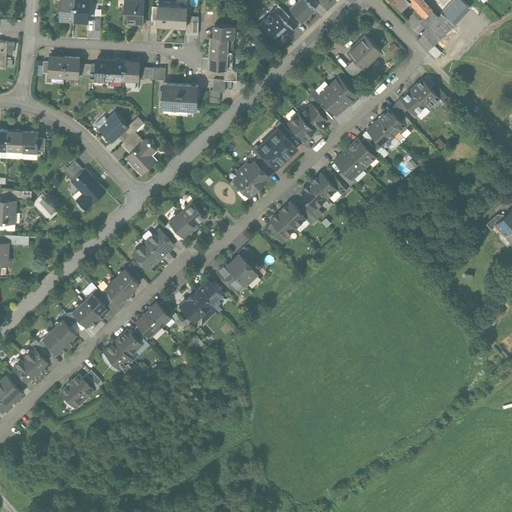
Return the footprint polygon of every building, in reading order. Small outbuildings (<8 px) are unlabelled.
[(60,0),(59,19),(73,20),(74,0),(60,0)] [(74,0),(73,20),(87,20),(88,0),(74,0)] [(144,19),(144,0),(143,0),(124,0),(124,23),(143,24),(144,19)] [(298,0),(289,9),(302,22),(315,10),(305,0),(298,0)] [(391,0),(401,9),(409,1),(407,0),(391,0)] [(432,9),(423,0),(407,0),(409,1),(423,16),(424,17),(432,9)] [(462,0),(452,0),(438,15),(426,28),(421,33),(422,34),(417,39),(435,58),(441,52),(433,45),(455,24),(450,20),(465,3),(462,0)] [(157,24),(186,25),(187,25),(187,21),(188,7),(157,6),(157,20),(156,24),(157,24)] [(275,10),(285,21),(289,17),(278,6),(274,10),(275,10)] [(438,15),(432,9),(424,17),(423,16),(419,21),(426,28),(438,15)] [(270,32),(280,42),(293,30),(285,21),(275,10),(261,23),(262,23),(270,32)] [(198,22),(187,21),(187,25),(186,25),(186,33),(198,34),(198,22)] [(215,23),(214,35),(233,36),(234,24),(215,23)] [(266,36),(270,32),(262,23),(257,27),(266,36)] [(354,58),(363,68),(363,67),(362,66),(379,49),(381,51),(381,50),(366,34),(348,52),(354,58)] [(233,36),(214,35),(210,35),(209,51),(233,52),(233,36)] [(232,68),(233,52),(209,51),(208,67),(224,68),(232,68)] [(49,75),(63,75),(64,56),(50,56),(50,61),(49,72),(49,75)] [(63,75),(79,76),(80,57),(64,56),(63,75)] [(96,77),(108,78),(109,58),(96,58),(96,63),(96,77)] [(109,58),(108,78),(123,78),(124,59),(109,58)] [(363,68),(354,58),(344,68),(353,77),(363,68)] [(124,59),(123,78),(139,79),(139,77),(139,65),(140,60),(124,59)] [(154,66),(139,65),(139,77),(153,77),(154,66)] [(165,67),(154,66),(153,77),(153,78),(165,79),(165,67)] [(339,76),(347,84),(351,80),(338,66),(333,71),(338,76),(339,76)] [(237,69),(232,68),(224,68),(223,79),(225,80),(236,80),(237,69)] [(339,76),(338,76),(329,85),(346,104),(356,94),(347,84),(339,76)] [(431,87),(422,78),(410,89),(425,105),(428,108),(439,97),(440,97),(431,87)] [(223,79),(213,79),(212,91),(221,91),(224,91),(225,80),(223,79)] [(161,106),(161,113),(179,114),(179,108),(180,84),(163,83),(162,106),(161,106)] [(431,87),(440,97),(439,97),(443,101),(448,96),(435,83),(431,87)] [(180,84),(179,108),(196,108),(198,85),(180,84)] [(346,104),(329,85),(319,94),(319,95),(325,101),(336,113),(346,104)] [(320,105),(325,101),(319,95),(319,94),(315,89),(310,94),(320,105)] [(425,105),(410,89),(400,98),(409,108),(415,114),(416,113),(425,105)] [(212,91),(209,91),(209,102),(220,103),(221,91),(212,91)] [(403,113),(409,108),(400,98),(394,104),(403,113)] [(320,113),(311,104),(301,114),(315,129),(318,126),(322,126),(322,123),(325,119),(320,113)] [(394,104),(390,108),(401,121),(406,116),(403,113),(394,104)] [(428,108),(425,105),(416,113),(421,119),(430,110),(428,108)] [(390,108),(389,108),(378,119),(393,135),(398,131),(400,133),(407,127),(405,125),(401,121),(390,108)] [(320,113),(325,119),(328,122),(332,118),(324,109),(320,113)] [(101,129),(112,141),(118,135),(121,133),(129,125),(128,125),(125,122),(126,121),(124,119),(124,120),(115,111),(106,118),(109,121),(101,129)] [(315,129),(301,114),(298,111),(288,121),(296,129),(305,138),(315,129)] [(406,116),(401,121),(405,125),(409,120),(406,116)] [(393,135),(378,119),(367,129),(374,136),(383,146),(383,145),(387,146),(390,143),(390,139),(394,136),(393,135)] [(129,125),(121,133),(126,139),(135,130),(136,129),(131,123),(128,125),(129,125)] [(283,124),(278,128),(290,140),(294,136),(291,133),(283,124)] [(290,140),(278,128),(268,138),(286,157),(297,147),(290,140)] [(305,138),(296,129),(291,133),(294,136),(302,145),(308,140),(305,138)] [(8,130),(7,149),(22,150),(23,131),(8,130)] [(135,130),(126,139),(125,140),(133,149),(141,142),(144,140),(135,130)] [(23,131),(22,150),(37,151),(37,138),(38,132),(23,131)] [(404,137),(400,133),(398,131),(393,135),(394,136),(399,142),(404,137)] [(378,151),(383,146),(374,136),(369,141),(377,150),(378,151)] [(377,150),(369,141),(365,137),(360,141),(373,154),(377,150)] [(126,155),(142,173),(157,159),(148,150),(153,146),(150,142),(151,141),(150,140),(149,141),(146,138),(144,140),(141,142),(133,149),(126,155)] [(286,157),(268,138),(259,147),(258,147),(268,158),(276,166),(286,157)] [(360,141),(358,138),(346,149),(363,168),(375,157),(373,154),(360,141)] [(259,157),(263,162),(268,158),(258,147),(259,147),(256,144),(251,148),(259,157)] [(363,168),(346,149),(335,160),(341,167),(352,178),(363,168)] [(254,161),(264,171),(268,167),(263,162),(259,157),(254,161)] [(72,180),(84,169),(75,159),(63,171),(72,180)] [(264,171),(254,161),(250,164),(246,163),(241,167),(259,186),(269,177),(264,171)] [(259,186),(241,167),(237,171),(238,176),(234,179),(234,180),(241,188),(249,196),(259,186)] [(352,178),(341,167),(336,172),(349,186),(355,182),(352,178)] [(76,199),(86,209),(106,190),(85,168),(84,169),(72,180),(84,192),(76,199)] [(330,181),(321,172),(311,182),(327,198),(336,189),(337,189),(330,181)] [(330,181),(337,189),(336,189),(342,195),(347,191),(334,177),(330,181)] [(241,188),(234,180),(234,179),(229,183),(237,192),(241,188)] [(327,198),(311,182),(301,191),(309,201),(316,208),(317,207),(327,198)] [(8,189),(8,197),(17,198),(17,196),(32,197),(32,190),(8,189)] [(44,192),(35,201),(52,217),(61,208),(44,192)] [(8,197),(0,197),(0,220),(6,221),(6,218),(13,219),(13,211),(16,211),(17,198),(8,197)] [(191,201),(188,204),(184,204),(183,204),(183,208),(180,211),(195,227),(199,223),(197,222),(205,215),(195,205),(191,201)] [(195,205),(205,215),(209,211),(199,201),(195,205)] [(299,210),(290,201),(280,210),(296,227),(305,218),(306,217),(299,210)] [(317,207),(316,208),(309,201),(304,205),(317,219),(322,213),(317,207)] [(311,224),(317,219),(304,205),(299,210),(306,217),(305,218),(311,224)] [(511,208),(501,218),(495,224),(496,224),(506,235),(507,234),(511,238),(511,240),(511,241),(511,208)] [(296,227),(280,210),(270,220),(272,222),(286,236),(296,227)] [(195,227),(180,211),(177,214),(173,214),(173,218),(170,221),(174,226),(183,235),(190,229),(192,230),(195,227)] [(496,224),(495,224),(501,218),(496,213),(486,223),(491,228),(496,224)] [(286,236),(272,222),(267,227),(282,243),(288,238),(286,236)] [(179,239),(183,235),(174,226),(170,230),(179,239)] [(174,244),(159,228),(146,240),(161,256),(174,244)] [(5,234),(5,242),(8,242),(29,243),(29,235),(5,234)] [(161,256),(146,240),(133,253),(148,268),(161,256)] [(239,253),(246,260),(252,255),(244,246),(238,252),(239,253)] [(246,260),(239,253),(227,264),(243,281),(245,283),(257,272),(246,260)] [(243,281),(227,264),(226,263),(218,271),(235,289),(243,281)] [(125,268),(135,278),(139,274),(130,264),(125,268)] [(135,278),(125,268),(123,271),(122,271),(118,271),(118,275),(115,278),(130,293),(136,288),(134,287),(139,282),(135,278)] [(130,293),(115,278),(113,280),(108,280),(108,284),(108,285),(105,287),(115,297),(119,301),(123,297),(125,298),(130,293)] [(222,293),(208,279),(198,288),(215,306),(220,302),(220,298),(218,297),(222,293)] [(110,302),(115,297),(105,287),(101,291),(110,302)] [(215,306),(198,288),(198,287),(196,289),(186,298),(187,298),(181,303),(195,319),(204,311),(205,312),(209,312),(215,306)] [(106,306),(110,302),(101,291),(97,288),(93,292),(106,306)] [(106,306),(93,292),(90,294),(90,295),(86,295),(86,299),(85,299),(83,301),(100,319),(105,314),(102,311),(106,306)] [(160,304),(168,313),(172,309),(164,300),(160,304)] [(100,319),(83,301),(80,304),(76,304),(76,308),(73,311),(79,317),(86,325),(91,321),(94,324),(100,319)] [(160,304),(157,301),(147,311),(160,325),(165,321),(169,326),(173,322),(174,319),(168,313),(160,304)] [(492,331),(505,312),(498,307),(485,325),(492,331)] [(74,321),(79,317),(73,311),(68,315),(73,321),(74,321)] [(160,325),(147,311),(136,320),(139,323),(150,335),(160,325)] [(69,325),(73,321),(68,315),(68,314),(63,319),(69,325)] [(69,325),(63,319),(53,328),(70,346),(75,341),(72,337),(77,333),(69,325)] [(146,339),(150,335),(139,323),(135,327),(136,329),(144,337),(146,339)] [(70,346),(53,328),(43,338),(55,351),(56,352),(61,347),(64,351),(70,346)] [(131,333),(128,329),(116,339),(130,354),(141,343),(140,341),(131,333)] [(131,333),(140,341),(144,337),(136,329),(131,333)] [(51,355),(55,351),(43,338),(38,342),(48,352),(51,355)] [(44,356),(48,352),(38,342),(36,339),(31,344),(34,346),(44,356)] [(130,354),(116,339),(104,350),(121,368),(122,367),(126,371),(131,366),(128,362),(133,357),(130,354)] [(48,360),(44,356),(34,346),(31,349),(27,349),(27,353),(26,353),(24,356),(41,373),(46,368),(43,365),(48,360)] [(41,373),(24,356),(22,358),(21,358),(17,358),(17,362),(14,365),(27,379),(32,375),(35,378),(41,373)] [(91,369),(87,373),(97,384),(102,379),(91,369)] [(87,373),(82,377),(93,388),(95,390),(99,386),(97,384),(87,373)] [(82,377),(80,374),(62,390),(67,396),(67,399),(69,401),(71,401),(72,401),(75,403),(85,394),(86,395),(93,388),(82,377)] [(22,391),(6,375),(0,380),(0,406),(3,409),(22,391)]
